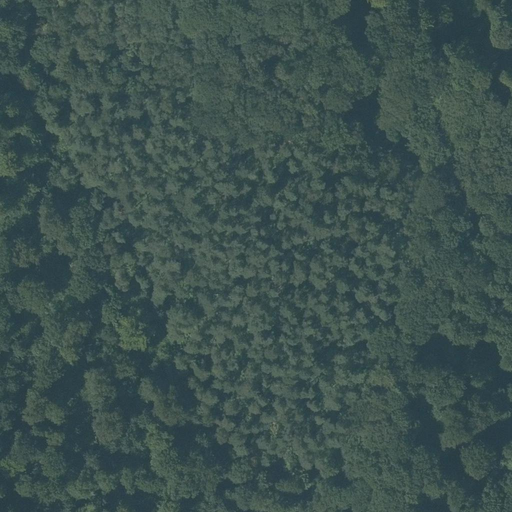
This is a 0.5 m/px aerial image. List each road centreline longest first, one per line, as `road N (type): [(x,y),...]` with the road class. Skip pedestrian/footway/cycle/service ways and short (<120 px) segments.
road 1 (track): [(511,497),(479,491),(470,480),(446,372),(430,349),(333,284),(290,276),(273,290),(269,423),(247,487),(127,453),(88,451),(0,476)]
road 2 (track): [(0,66),(34,124),(51,189),(86,265),(111,299),(142,380),(181,446),(186,475)]
